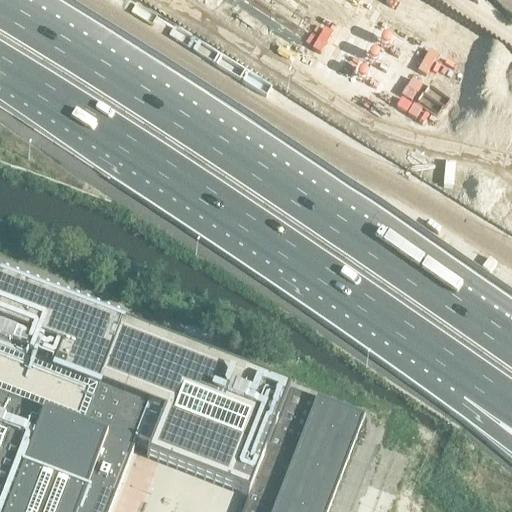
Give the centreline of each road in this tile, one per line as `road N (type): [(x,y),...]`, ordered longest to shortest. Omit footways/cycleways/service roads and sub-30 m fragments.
road 1 (motorway): [(0,70),(478,387)]
road 2 (motorway): [(60,0),(511,278)]
road 3 (motorway): [(478,387),(129,76)]
road 4 (motorway): [(511,339),(129,76)]
road 5 (motorway): [(511,165),(273,0)]
road 6 (motorway): [(511,85),(374,0)]
road 7 (motorway): [(129,76),(1,0)]
